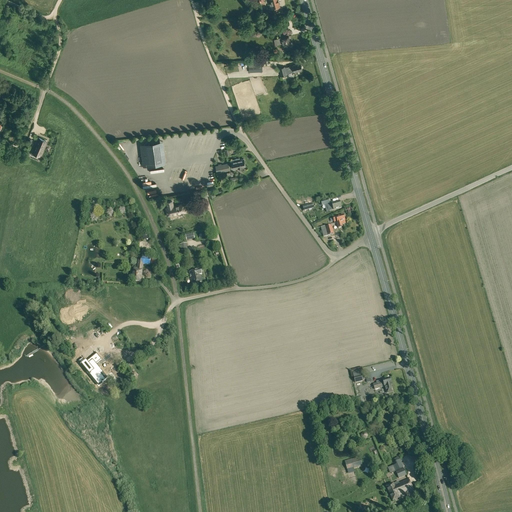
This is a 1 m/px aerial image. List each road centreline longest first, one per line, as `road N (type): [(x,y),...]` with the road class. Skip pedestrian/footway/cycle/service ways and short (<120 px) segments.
road 1 (primary): [(446,511),(370,234)]
road 2 (residential): [(45,89),(66,102),(130,177),(177,301)]
road 3 (primary): [(370,234),(303,0)]
road 4 (track): [(177,301),(198,511)]
road 5 (unclassified): [(336,260),(238,125)]
road 6 (unclassified): [(177,301),(305,278),(336,260)]
road 7 (unclassified): [(370,234),(511,167)]
